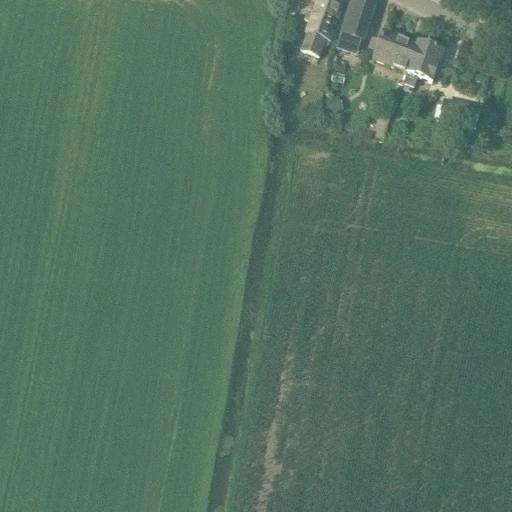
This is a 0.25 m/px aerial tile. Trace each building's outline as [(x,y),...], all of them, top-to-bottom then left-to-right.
[(330,44),(344,0),(316,0),(305,36),(307,37),(300,55),(319,62),(326,43),(330,44)] [(363,45),(376,5),(358,0),(350,0),(339,37),(363,45)] [(409,70),(417,45),(416,45),(384,33),(373,63),(405,74),(407,69),(409,70)] [(413,91),(418,79),(432,84),(442,55),(417,45),(409,70),(407,69),(405,74),(407,75),(402,87),(413,91)] [(471,138),(477,113),(454,108),(448,132),(471,138)]
